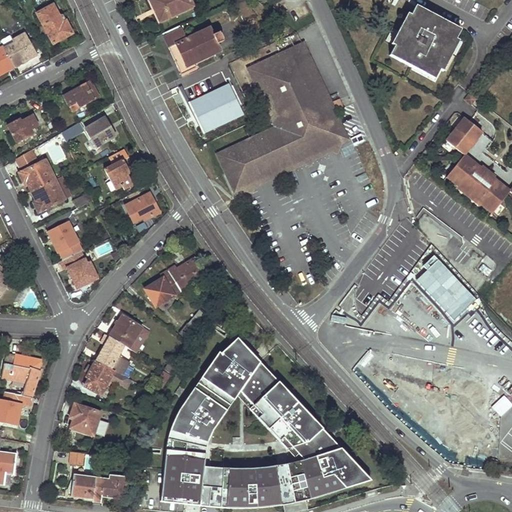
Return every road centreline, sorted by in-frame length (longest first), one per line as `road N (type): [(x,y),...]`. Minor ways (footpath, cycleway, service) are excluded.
road 1 (residential): [(318,0),(385,155),(394,196),(377,239),(300,326)]
road 2 (tertiary): [(480,491),(416,447),(300,326)]
road 3 (residential): [(73,328),(50,397),(31,511)]
road 4 (tertiary): [(200,191),(118,41)]
road 5 (tertiary): [(300,326),(200,191)]
road 6 (residential): [(0,182),(73,328)]
road 7 (residential): [(118,41),(0,97)]
road 8 (residential): [(160,234),(73,328)]
